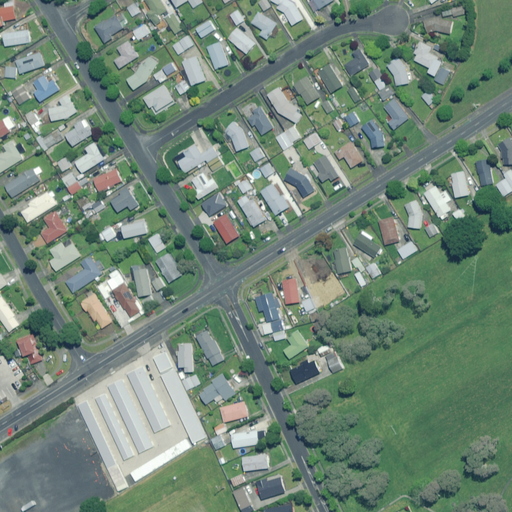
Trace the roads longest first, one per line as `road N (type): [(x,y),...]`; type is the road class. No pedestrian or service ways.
road 1 (secondary): [(511,101),(221,285)]
road 2 (residential): [(139,152),(326,34),(392,20)]
road 3 (residential): [(328,511),(221,285)]
road 4 (residential): [(87,370),(0,219)]
road 5 (secondary): [(221,285),(87,370)]
road 6 (residential): [(221,285),(139,152)]
road 7 (residential): [(139,152),(58,24)]
